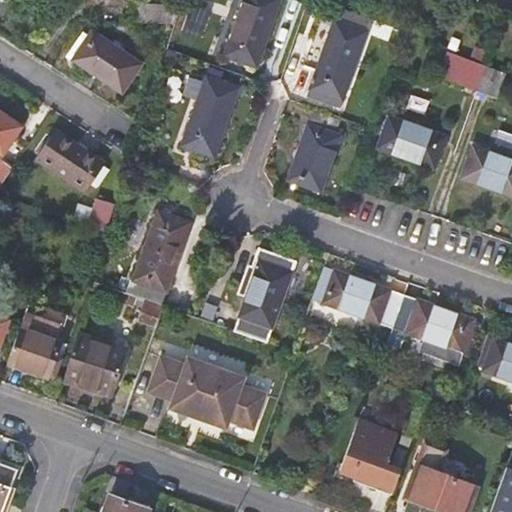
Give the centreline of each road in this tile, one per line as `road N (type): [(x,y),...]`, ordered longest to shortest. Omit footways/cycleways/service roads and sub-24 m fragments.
road 1 (residential): [(511,299),(232,201),(261,119)]
road 2 (residential): [(64,439),(268,511)]
